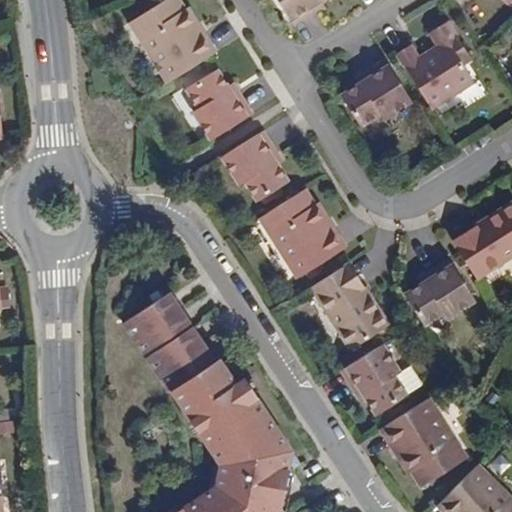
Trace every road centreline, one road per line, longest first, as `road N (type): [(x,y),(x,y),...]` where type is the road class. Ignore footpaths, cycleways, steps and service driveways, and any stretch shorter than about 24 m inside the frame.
road 1 (residential): [(391,511),(187,223),(162,206),(107,208)]
road 2 (residential): [(511,145),(444,187),(402,203),(381,199),(366,193),(287,70)]
road 3 (secondary): [(64,253),(56,381),(70,511)]
road 4 (secondary): [(44,0),(60,162)]
road 5 (residential): [(287,70),(395,0)]
